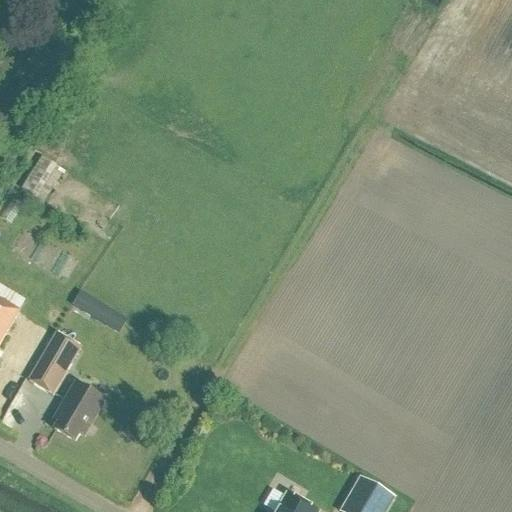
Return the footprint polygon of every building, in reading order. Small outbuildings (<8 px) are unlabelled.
[(37,201),(57,168),(42,159),(21,191),(37,201)] [(104,327),(113,313),(87,298),(78,312),(104,327)] [(0,343),(19,313),(0,301),(0,343)] [(90,345),(62,329),(42,364),(35,376),(34,377),(62,393),(90,345)] [(53,432),(75,445),(79,438),(83,440),(104,404),(74,386),(53,422),(57,425),(53,432)] [(0,423),(9,430),(20,414),(10,408),(0,422),(0,423)] [(208,453),(197,459),(204,471),(214,464),(208,453)] [(388,511),(396,500),(360,479),(340,511),(388,511)] [(311,511),(288,498),(279,511),(311,511)]
